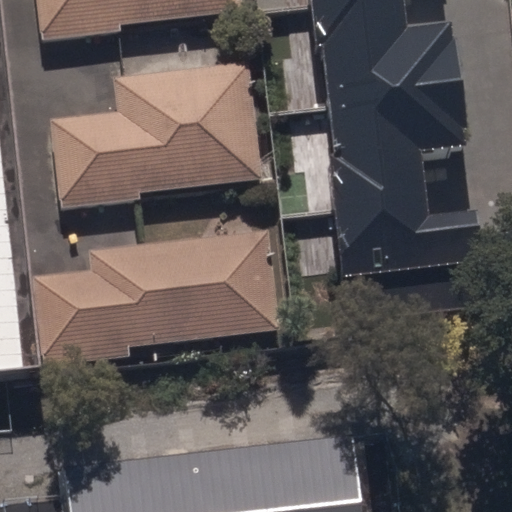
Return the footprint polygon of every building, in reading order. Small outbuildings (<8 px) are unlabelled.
[(239,0),(42,0),(46,35),(241,15),(239,0)] [(315,0),(350,314),(488,299),(478,213),(425,219),(417,151),(465,146),(451,20),(408,25),(405,0),(315,0)] [(245,69),(116,83),(119,118),(54,125),(62,203),(257,182),(245,69)] [(0,375),(14,374),(0,228),(0,375)] [(268,234),(91,252),(93,271),(42,276),(50,351),(278,327),(268,234)] [(0,428),(0,511),(21,511),(12,428),(0,428)]
